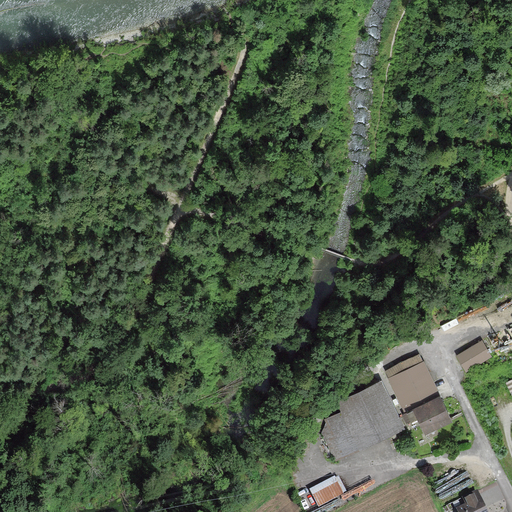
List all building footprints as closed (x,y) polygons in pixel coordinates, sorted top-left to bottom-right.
[(454,354),(464,373),(492,357),(481,339),(454,354)] [(437,388),(419,353),(385,370),(403,406),(437,388)] [(405,427),(381,377),(336,399),(341,410),(322,419),(329,432),(319,437),(331,462),(405,427)] [(453,420),(441,394),(413,406),(425,433),(453,420)] [(338,477),(312,489),(320,506),(346,494),(338,477)] [(484,511),(481,503),(458,511),(484,511)]
